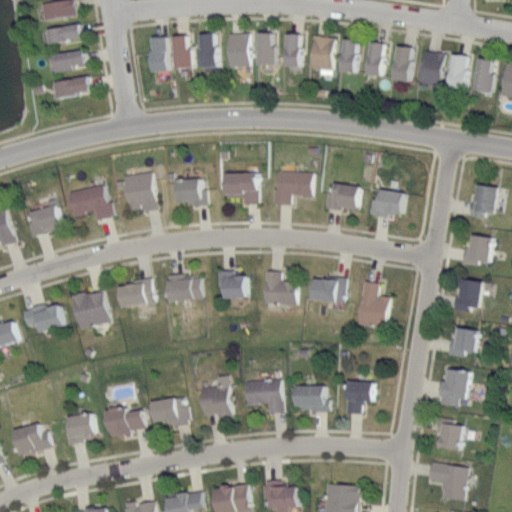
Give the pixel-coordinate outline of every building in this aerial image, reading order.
[(64,0),(45,1),(46,18),(81,16),(79,0),(64,0)] [(56,43),(90,37),(88,22),(54,28),(56,43)] [(261,64),(281,63),(280,31),(260,32),(261,64)] [(229,33),(230,65),(255,65),(254,32),(229,33)] [(202,33),(203,66),(225,66),(224,33),(202,33)] [(287,65),(307,65),(308,33),(288,33),(287,65)] [(334,74),(340,38),(316,34),(311,67),(322,68),(322,72),(334,74)] [(177,67),(197,67),(197,35),(176,35),(177,67)] [(175,36),(153,37),(154,70),(176,70),(175,36)] [(364,70),(365,39),(345,38),(344,70),(364,70)] [(388,74),(394,43),(374,40),(369,71),(388,74)] [(397,78),(419,79),(420,46),(398,45),(397,78)] [(423,83),(448,84),(449,51),(424,49),(423,83)] [(94,66),(93,50),(61,52),(62,68),(94,66)] [(452,86),(475,87),(476,54),(453,54),(452,86)] [(502,59),(481,57),(478,89),(499,91),(502,59)] [(64,95),(99,92),(97,76),(62,79),(64,95)] [(295,203),(295,194),(317,195),(318,171),(278,170),(277,203),(295,203)] [(161,207),(158,171),(127,174),(131,211),(161,207)] [(227,172),(228,197),(246,196),(247,203),(266,203),(265,172),(227,172)] [(211,202),(210,178),(178,179),(179,204),(211,202)] [(369,187),(333,181),(329,205),(365,211),(369,187)] [(472,214),(477,181),(504,185),(500,212),(488,211),(487,216),(472,214)] [(117,216),(112,184),(72,190),(76,215),(99,211),(100,219),(117,216)] [(413,215),(414,191),(383,189),(382,199),(374,198),(373,213),(413,215)] [(34,235),(69,227),(62,198),(51,200),(52,207),(34,212),(36,221),(31,222),(34,235)] [(0,209),(0,244),(5,244),(5,245),(20,243),(14,207),(0,209)] [(464,260),(467,246),(474,245),(476,233),(497,237),(492,260),(481,258),(480,264),(464,260)] [(256,275),(239,275),(239,271),(221,270),(221,286),(226,286),(226,296),(255,297),(256,275)] [(267,302),(302,304),(303,281),(285,280),(285,270),(268,270),(267,302)] [(170,275),(171,300),(207,298),(206,274),(170,275)] [(457,308),(464,274),(491,280),(485,306),(475,304),(473,312),(457,308)] [(314,297),(347,302),(350,281),(317,276),(314,297)] [(121,284),(125,307),(159,301),(155,278),(121,284)] [(393,324),(395,296),(381,295),(382,281),(366,280),(363,323),(393,324)] [(75,297),(82,328),(116,320),(108,288),(75,297)] [(67,304),(51,308),(49,303),(25,309),(29,326),(41,323),(43,333),(73,326),(67,304)] [(0,346),(27,342),(23,320),(3,325),(1,319),(0,319),(0,346)] [(457,323),(451,352),(467,355),(468,349),(480,351),(484,328),(457,323)] [(448,366),(443,401),(469,405),(475,370),(448,366)] [(203,387),(207,414),(222,412),(223,419),(239,417),(234,374),(220,376),(221,385),(203,387)] [(270,412),(287,412),(286,378),(247,379),(248,404),(270,403),(270,412)] [(348,413),(365,413),(365,403),(382,403),(383,381),(348,381),(348,413)] [(333,385),(295,385),(295,409),(334,409),(333,385)] [(192,421),(189,397),(154,401),(157,425),(192,421)] [(153,429),(150,405),(110,411),(114,435),(153,429)] [(69,440),(103,439),(102,414),(70,415),(71,427),(69,427),(69,440)] [(442,415),(440,430),(444,432),(442,446),(465,450),(468,424),(457,422),(457,417),(442,415)] [(54,449),(51,423),(18,428),(21,454),(54,449)] [(0,464),(9,461),(0,439),(0,464)] [(434,460),(432,479),(444,481),(443,486),(446,487),(445,496),(469,499),(474,465),(434,460)] [(307,507),(307,486),(284,486),(284,479),(268,479),(268,507),(279,507),(279,511),(291,511),(292,507),(307,507)] [(364,511),(365,484),(330,483),(328,511),(364,511)] [(241,511),(242,511),(257,509),(255,484),(218,487),(219,511),(241,511)] [(199,511),(199,509),(211,508),(209,491),(170,495),(171,511),(199,511)] [(130,511),(162,511),(161,500),(130,503),(130,511)]
